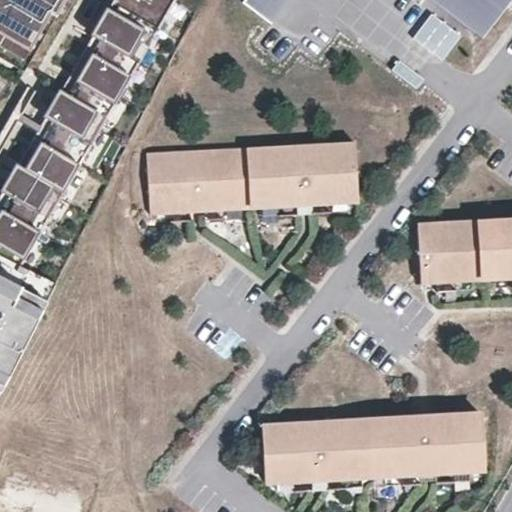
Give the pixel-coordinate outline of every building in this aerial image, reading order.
[(112,0),(39,127),(36,133),(0,194),(0,253),(22,265),(175,0),(112,0)] [(0,0),(0,43),(30,61),(58,13),(65,0),(0,0)] [(65,0),(58,13),(66,18),(75,0),(65,0)] [(244,0),(243,1),(266,19),(281,0),(244,0)] [(281,0),(266,19),(271,23),(289,0),(281,0)] [(500,0),(485,20),(458,0),(453,0),(450,5),(443,0),(434,0),(483,37),(511,0),(500,0)] [(443,0),(450,5),(453,0),(458,0),(485,20),(500,0),(443,0)] [(410,36),(440,59),(460,35),(430,12),(410,36)] [(30,61),(0,43),(0,54),(25,69),(30,61)] [(36,93),(27,88),(10,118),(18,123),(21,117),(36,93)] [(21,117),(18,123),(36,133),(39,127),(21,117)] [(18,123),(10,118),(6,124),(14,129),(18,123)] [(0,153),(14,129),(6,124),(0,134),(0,153)] [(355,142),(323,143),(323,147),(295,148),(295,145),(243,147),(201,150),(201,154),(171,155),(171,151),(147,152),(150,214),(189,212),(187,181),(201,180),(202,211),(223,210),(223,206),(276,203),(276,207),(296,206),(294,174),(308,173),(310,206),(330,204),(329,199),(358,198),(355,142)] [(296,206),(310,206),(308,173),(294,174),(296,206)] [(189,212),(202,211),(201,180),(187,181),(189,212)] [(436,283),(455,282),(455,279),(484,278),(484,275),(510,274),(510,279),(511,278),(511,221),(511,222),(511,218),(476,220),(433,222),(434,226),(417,227),(419,255),(434,254),(436,283)] [(421,284),(436,283),(434,254),(419,255),(421,284)] [(19,290),(4,282),(0,288),(0,298),(11,305),(15,298),(19,290)] [(0,371),(9,376),(38,318),(11,305),(0,298),(0,371)] [(42,311),(15,298),(11,305),(38,318),(42,311)] [(9,376),(0,371),(0,379),(6,382),(9,376)] [(478,411),(446,413),(447,415),(431,416),(432,432),(430,432),(430,442),(433,442),(435,475),(455,474),(455,468),(481,466),(478,411)] [(401,477),(421,476),(419,443),(422,443),(422,433),(418,433),(417,417),(402,418),(402,415),(337,419),(338,423),(310,425),(309,420),(261,423),(264,480),(293,478),(293,483),(313,482),(311,451),(325,450),(326,481),(347,480),(346,475),(401,471),(401,477)] [(421,476),(435,475),(433,442),(430,442),(430,432),(422,433),(422,443),(419,443),(421,476)] [(313,482),(326,481),(325,450),(311,451),(313,482)]
